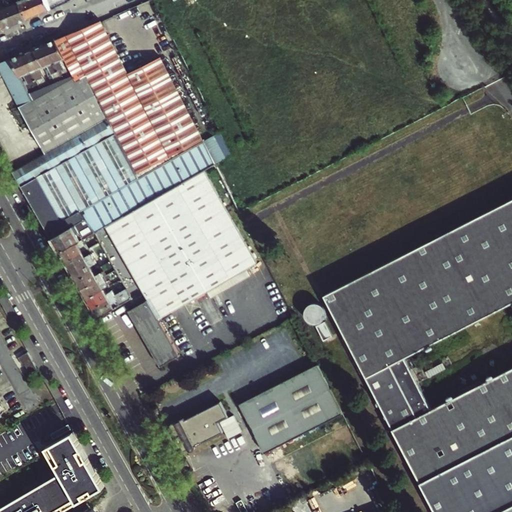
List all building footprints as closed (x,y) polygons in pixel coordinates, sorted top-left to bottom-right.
[(0,0),(0,19),(4,29),(27,19),(19,0),(3,7),(0,0)] [(37,15),(29,0),(18,0),(19,0),(27,19),(37,15)] [(29,0),(37,15),(50,10),(45,0),(29,0)] [(45,0),(50,10),(73,0),(45,0)] [(102,20),(66,35),(87,75),(109,118),(138,174),(204,139),(161,57),(128,75),(102,20)] [(66,58),(73,74),(76,80),(87,75),(66,35),(56,39),(66,58)] [(46,44),(60,73),(66,70),(62,60),(66,58),(56,39),(46,44)] [(53,76),(60,73),(46,44),(34,49),(43,67),(44,68),(48,66),(53,76)] [(23,53),(37,80),(44,77),(40,68),(43,67),(34,49),(23,53)] [(29,84),(37,80),(23,53),(11,58),(21,77),(24,75),(29,84)] [(44,155),(109,118),(87,75),(76,80),(73,74),(62,79),(29,93),(21,77),(11,58),(0,63),(0,70),(3,76),(44,155)] [(140,178),(138,174),(109,118),(44,155),(14,172),(60,253),(91,235),(100,230),(106,226),(205,169),(217,162),(205,140),(140,178)] [(258,263),(205,169),(106,226),(148,299),(129,310),(161,367),(180,356),(160,319),(258,263)] [(511,511),(511,197),(325,292),(437,511),(511,511)] [(65,262),(83,252),(81,247),(93,239),(91,235),(60,253),(65,262)] [(70,271),(94,258),(89,249),(83,252),(65,262),(70,271)] [(76,281),(94,270),(91,266),(97,262),(94,258),(70,271),(76,281)] [(81,290),(105,277),(102,272),(96,275),(94,270),(76,281),(81,290)] [(107,281),(105,277),(81,290),(87,299),(104,289),(101,284),(107,281)] [(128,288),(116,295),(92,309),(97,318),(133,297),(128,288)] [(92,309),(116,295),(113,290),(107,294),(104,289),(87,299),(92,309)] [(324,320),(323,318),(324,317),(325,315),(326,311),(325,307),(323,304),(320,302),(316,300),(313,300),(309,302),(306,304),(304,308),(304,310),(304,312),(305,315),(307,319),(310,321),(313,322),(317,322),(318,323),(316,324),(324,339),(333,334),(326,319),(324,320)] [(30,352),(22,356),(27,368),(36,364),(30,352)] [(265,452),(344,412),(318,363),(240,403),(265,452)] [(166,385),(171,396),(184,390),(179,379),(166,385)] [(228,416),(220,401),(172,426),(185,451),(188,450),(190,451),(192,451),(193,451),(195,449),(195,446),(198,444),(223,431),(218,421),(228,416)] [(62,473),(0,509),(0,511),(59,511),(103,487),(73,433),(48,447),(62,473)]
